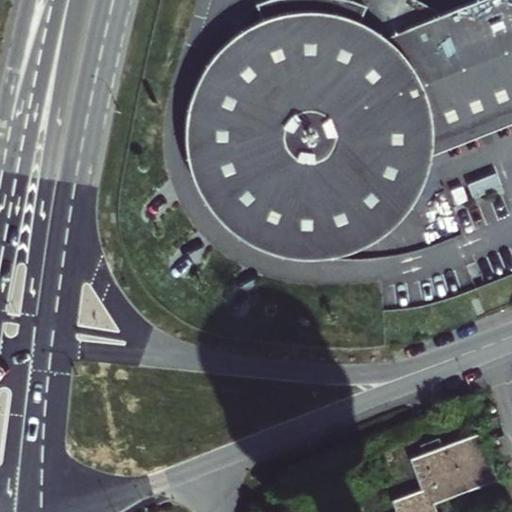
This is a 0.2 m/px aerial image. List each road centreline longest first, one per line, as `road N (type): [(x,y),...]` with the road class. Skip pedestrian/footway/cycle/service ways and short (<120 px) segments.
road 1 (residential): [(147,485),(485,346)]
road 2 (primary): [(77,0),(22,348)]
road 3 (residential): [(485,346),(372,373),(218,366)]
road 4 (primary): [(52,0),(0,259)]
road 5 (primary): [(218,366),(151,338),(111,299),(84,247),(73,197)]
road 6 (primary): [(73,197),(113,0)]
road 7 (residential): [(218,366),(51,347)]
road 8 (primary): [(51,347),(73,197)]
